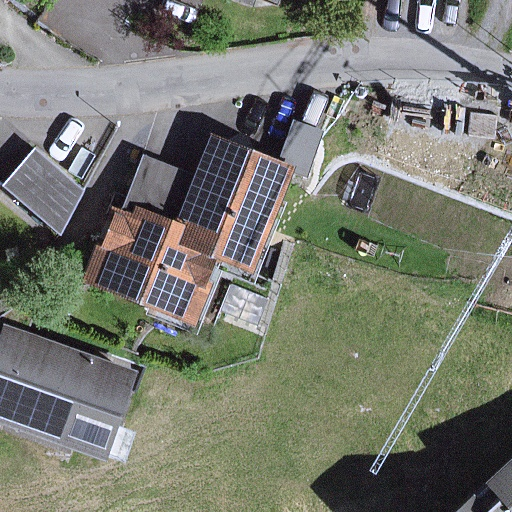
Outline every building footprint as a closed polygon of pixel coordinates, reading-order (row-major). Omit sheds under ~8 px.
[(67,214),(101,153),(42,120),(8,181),(67,214)] [(304,161),(213,128),(182,214),(201,221),(193,244),(221,254),(264,269),(304,161)] [(199,315),(221,254),(193,244),(201,221),(182,214),(137,198),(133,208),(120,203),(93,277),(199,315)] [(26,324),(0,394),(0,410),(124,456),(156,372),(26,324)] [(511,501),(511,504),(503,511),(501,511),(491,501),(479,511),(511,511),(511,468),(496,483),(511,501)]
